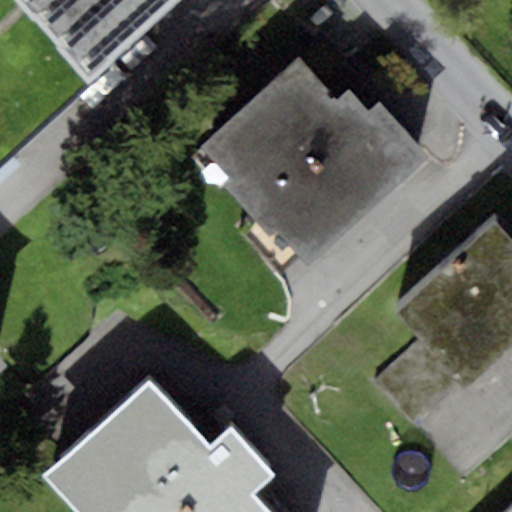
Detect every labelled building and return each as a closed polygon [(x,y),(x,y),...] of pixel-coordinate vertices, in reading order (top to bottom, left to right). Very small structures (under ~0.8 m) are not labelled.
[(0,0),(0,168),(187,0),(0,0)] [(308,269),(430,160),(379,103),(368,113),(349,91),(337,101),(300,59),(201,147),(230,180),(223,186),(268,237),(274,231),(308,269)] [(511,237),(496,220),(392,310),(419,341),(457,384),(462,390),(511,347),(511,237)] [(457,384),(419,341),(377,379),(415,422),(457,384)] [(0,373),(9,365),(0,355),(0,373)] [(150,384),(45,477),(76,511),(265,511),(249,494),(273,473),(231,427),(207,448),(150,384)]
